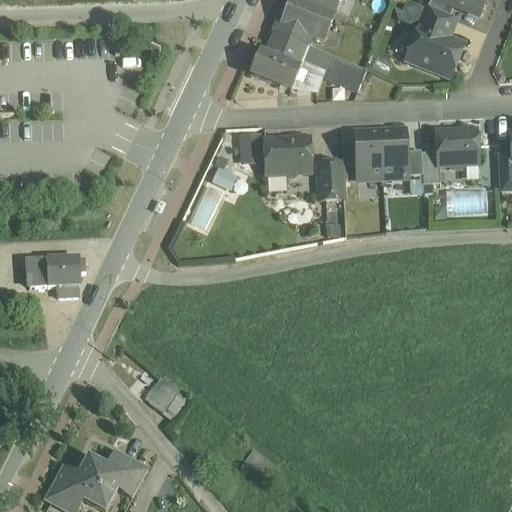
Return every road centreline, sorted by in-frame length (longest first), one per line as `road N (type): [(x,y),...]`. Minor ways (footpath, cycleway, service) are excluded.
road 1 (residential): [(511,239),(407,243),(227,278),(147,278),(115,261)]
road 2 (residential): [(186,121),(511,101)]
road 3 (unclassified): [(0,19),(244,12)]
road 4 (residential): [(72,341),(218,511)]
road 5 (tertiary): [(115,261),(186,121)]
road 6 (tertiary): [(0,501),(60,371)]
road 7 (tertiary): [(186,121),(244,12)]
